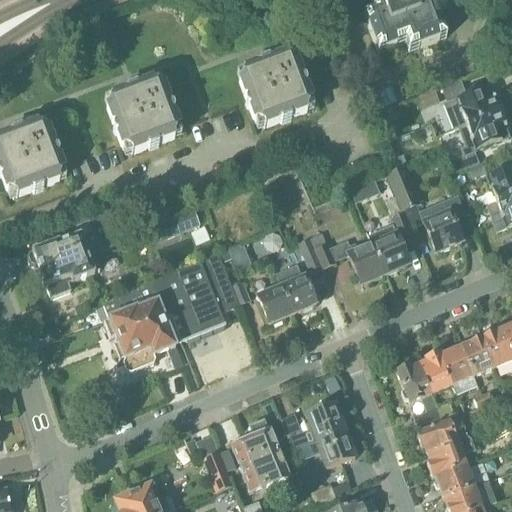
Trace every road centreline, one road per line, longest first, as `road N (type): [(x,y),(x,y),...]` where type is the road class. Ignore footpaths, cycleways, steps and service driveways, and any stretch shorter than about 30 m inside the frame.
road 1 (residential): [(53,463),(160,428),(344,347)]
road 2 (residential): [(344,347),(511,275)]
road 3 (residential): [(406,511),(344,347)]
road 4 (secondary): [(53,463),(0,304)]
